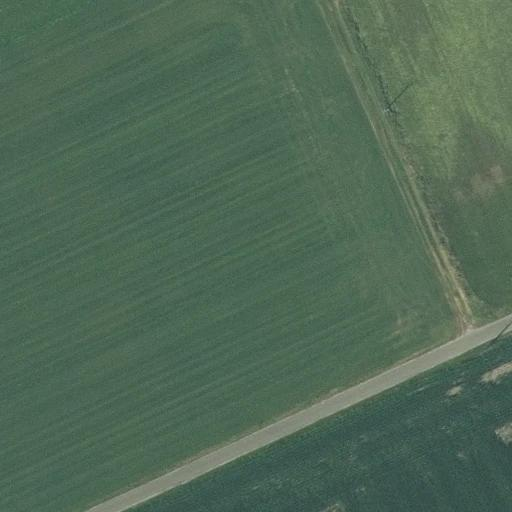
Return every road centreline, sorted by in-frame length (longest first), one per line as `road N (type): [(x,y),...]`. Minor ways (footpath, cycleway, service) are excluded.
road 1 (unclassified): [(95,511),(511,320)]
road 2 (track): [(328,0),(472,338)]
